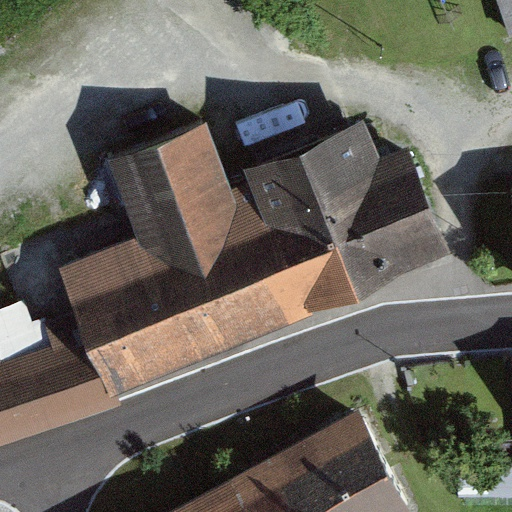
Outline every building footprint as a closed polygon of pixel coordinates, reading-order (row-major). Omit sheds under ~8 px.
[(511,0),(501,0),(511,32),(511,0)] [(310,299),(257,161),(236,168),(214,105),(101,145),(130,227),(57,252),(75,304),(37,317),(28,292),(0,301),(0,430),(107,393),(101,376),(310,299)] [(365,108),(253,151),(257,161),(310,299),(458,243),(422,150),(386,164),(365,108)] [(361,403),(233,470),(255,511),(402,511),(415,505),(361,403)] [(255,511),(233,470),(149,511),(255,511)]
